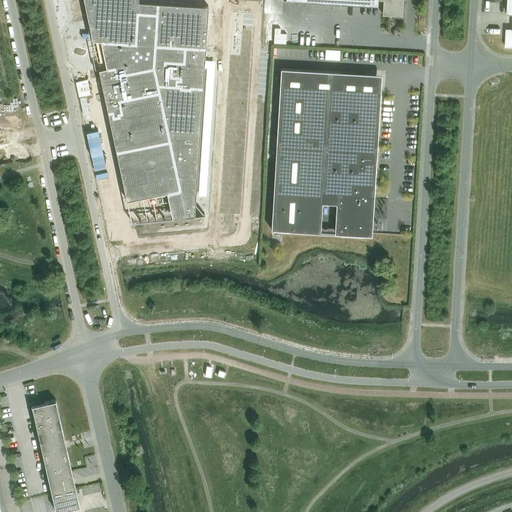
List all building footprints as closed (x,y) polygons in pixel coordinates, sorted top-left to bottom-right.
[(139,0),(83,0),(92,39),(100,40),(106,66),(98,68),(126,200),(167,191),(172,217),(195,215),(209,5),(139,0)] [(322,0),(378,3),(377,0),(382,0),(382,13),(402,14),(402,0),(322,0)] [(342,58),(342,48),(327,48),(327,58),(342,58)] [(280,68),(271,229),(320,232),(322,202),(336,202),(334,232),(372,235),(380,93),(339,91),(341,71),(280,68)] [(224,377),(225,376),(226,371),(219,369),(217,374),(224,377)] [(34,404),(38,422),(60,417),(56,399),(34,404)] [(60,417),(38,422),(36,422),(40,440),(64,434),(60,417)] [(68,452),(64,434),(40,440),(44,457),(68,452)] [(72,470),(68,452),(44,457),(48,475),(72,470)] [(76,487),(72,470),(48,475),(52,493),(76,487)] [(80,505),(76,487),(52,493),(56,510),(80,505)]
